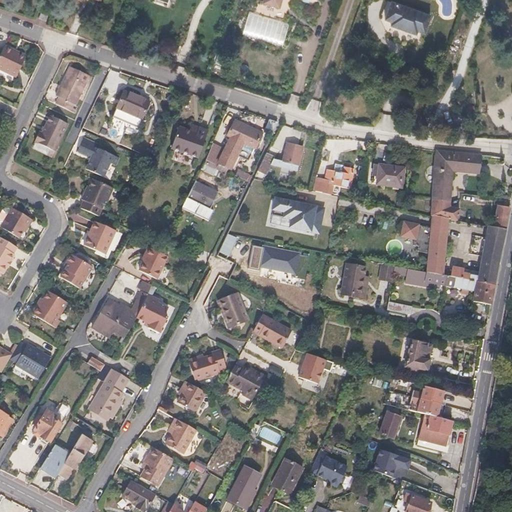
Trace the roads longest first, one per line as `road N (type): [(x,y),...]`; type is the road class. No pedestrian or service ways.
road 1 (residential): [(511,149),(332,128),(59,38)]
road 2 (tertiary): [(461,511),(511,242)]
road 3 (residential): [(82,511),(190,323)]
road 4 (residential): [(0,181),(51,207),(57,220),(15,301),(1,311)]
road 5 (residential): [(59,38),(0,166)]
